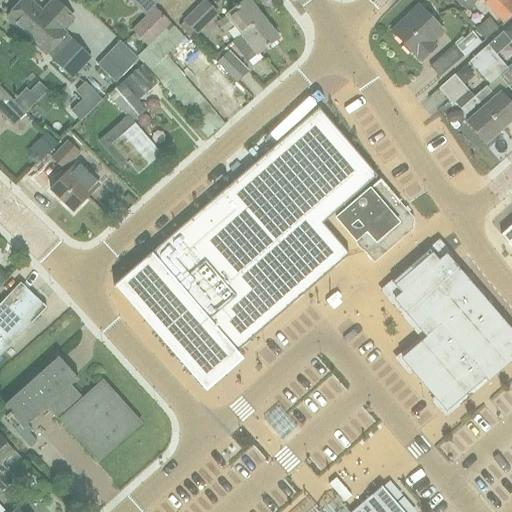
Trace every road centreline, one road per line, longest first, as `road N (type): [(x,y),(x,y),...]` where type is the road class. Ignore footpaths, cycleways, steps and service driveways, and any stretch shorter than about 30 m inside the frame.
road 1 (residential): [(72,280),(345,38)]
road 2 (residential): [(124,511),(189,445),(194,414),(72,280)]
road 3 (residential): [(460,222),(345,38)]
